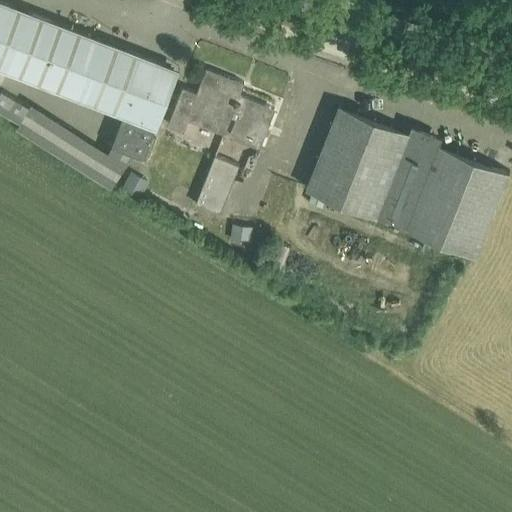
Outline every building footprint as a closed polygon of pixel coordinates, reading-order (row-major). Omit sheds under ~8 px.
[(0,0),(0,65),(124,113),(113,143),(130,150),(145,156),(170,90),(156,85),(165,63),(2,0),(0,0)] [(232,115),(237,116),(231,133),(260,145),(276,107),(240,93),(245,81),(207,66),(198,91),(184,85),(169,122),(184,128),(189,117),(226,131),(232,115)] [(0,110),(21,122),(25,115),(29,107),(31,104),(2,88),(0,91),(0,110)] [(340,103),(308,186),(377,213),(378,212),(407,224),(407,225),(477,253),(509,170),(510,171),(511,169),(439,141),(438,144),(409,132),(410,129),(340,102),(339,103),(340,103)] [(215,153),(196,202),(221,211),(240,163),(215,153)] [(131,169),(125,186),(143,193),(150,175),(131,169)] [(251,241),(254,225),(234,222),(232,238),(251,241)]
